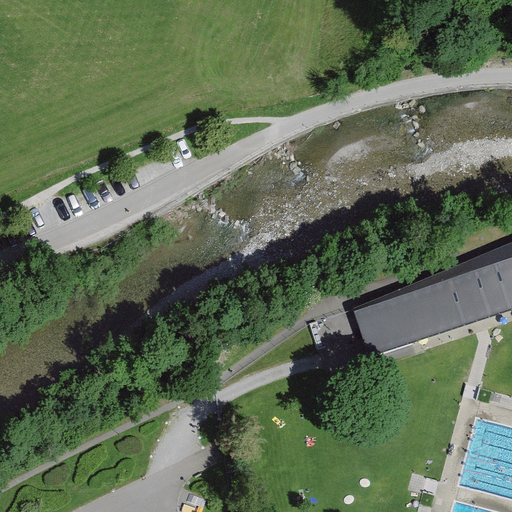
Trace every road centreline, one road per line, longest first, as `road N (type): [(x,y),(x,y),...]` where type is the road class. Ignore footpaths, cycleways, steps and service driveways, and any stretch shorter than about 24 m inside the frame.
road 1 (unclassified): [(0,267),(294,122)]
road 2 (track): [(294,122),(436,83),(511,76)]
